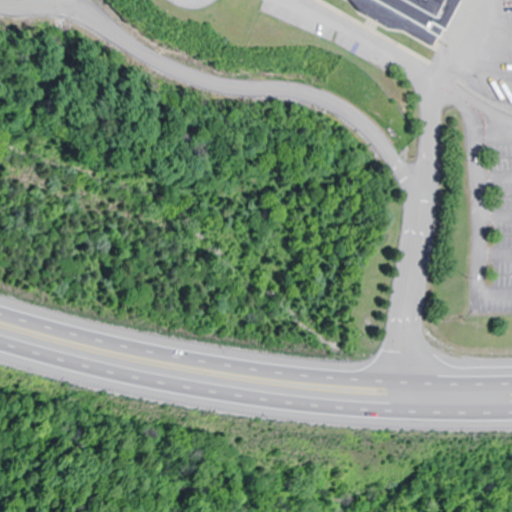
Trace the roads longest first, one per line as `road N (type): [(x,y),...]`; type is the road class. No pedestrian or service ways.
road 1 (trunk): [(0,357),(105,385),(300,417),(511,418)]
road 2 (trunk): [(511,391),(351,393),(237,383),(0,331)]
